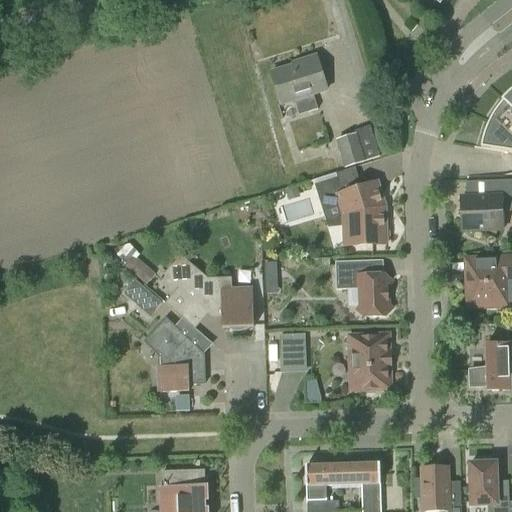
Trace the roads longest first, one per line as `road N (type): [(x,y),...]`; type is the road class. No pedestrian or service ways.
road 1 (residential): [(421,421),(418,167),(425,133),(448,81),(511,16)]
road 2 (residential): [(260,434),(421,421)]
